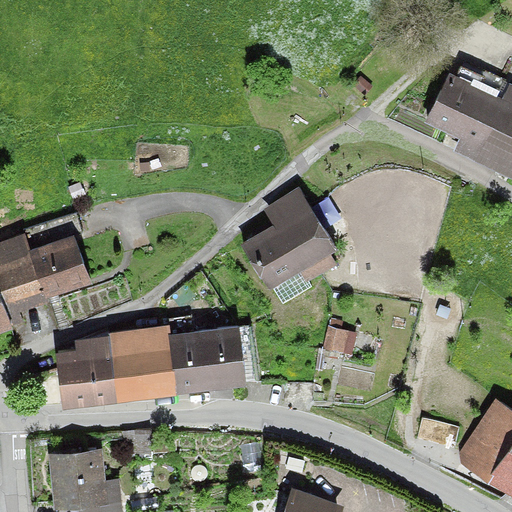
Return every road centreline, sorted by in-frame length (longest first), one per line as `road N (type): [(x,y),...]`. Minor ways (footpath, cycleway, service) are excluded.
road 1 (residential): [(511,194),(370,119),(148,302),(10,365),(6,416)]
road 2 (tertiary): [(6,416),(52,423),(263,416),(364,447),(480,511)]
